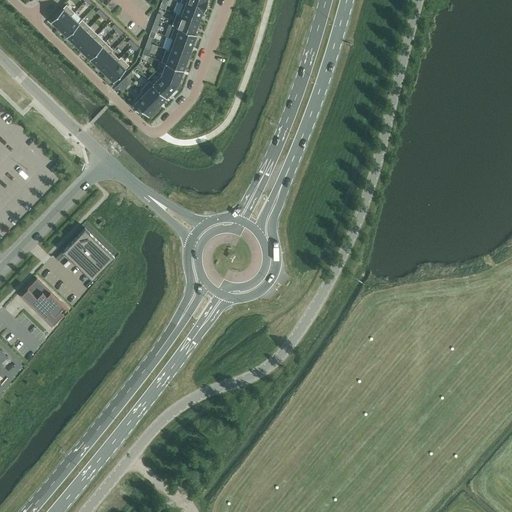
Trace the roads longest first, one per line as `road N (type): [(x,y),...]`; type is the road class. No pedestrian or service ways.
road 1 (unclassified): [(127,461),(178,407),(272,363),(313,308),(353,231),(420,0)]
road 2 (residential): [(30,18),(152,133),(195,93),(229,0)]
road 3 (primary): [(176,326),(31,511)]
road 4 (primary): [(55,511),(195,335)]
road 5 (primary): [(279,191),(346,0)]
road 6 (primary): [(325,0),(259,183)]
road 7 (residential): [(104,163),(0,272)]
road 8 (tertiary): [(0,58),(104,163)]
road 9 (primary): [(237,299),(274,272),(271,223),(279,191)]
